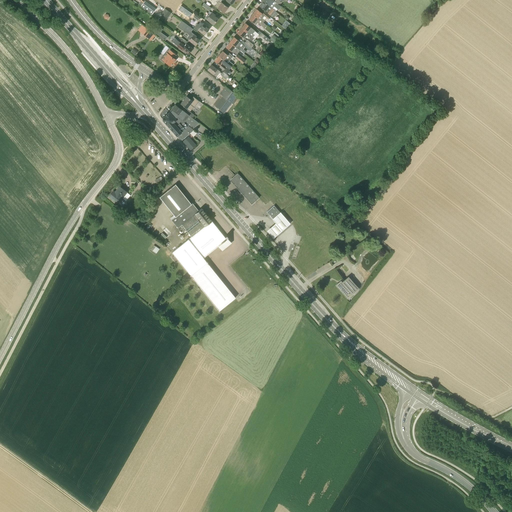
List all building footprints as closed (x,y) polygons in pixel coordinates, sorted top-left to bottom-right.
[(221,3),(220,3),(221,0),(216,0),(218,1),(215,6),(217,8),(217,9),(224,13),(228,8),(221,3)] [(281,6),(279,5),(274,1),(272,0),(264,0),(263,2),(272,9),(274,7),(278,10),(281,6)] [(159,18),(153,13),(156,9),(145,1),(140,8),(158,20),(159,18)] [(315,14),(319,9),(318,8),(319,5),(314,1),(309,6),(313,9),(311,11),(315,14)] [(277,13),(272,9),(263,2),(259,6),(266,11),(268,12),(267,13),(273,18),(274,16),(275,16),(277,13)] [(167,18),(171,13),(165,8),(160,14),(167,18)] [(260,20),(263,23),(263,22),(265,20),(262,18),(264,16),(268,20),(270,17),(264,12),(262,14),(261,14),(262,13),(257,9),(252,14),(260,20)] [(214,16),(215,15),(212,13),(209,15),(207,14),(205,17),(213,24),(218,19),(214,16)] [(266,26),(263,23),(260,20),(252,14),(248,19),(253,23),(254,23),(256,25),(258,23),(261,25),(264,28),(266,26)] [(195,45),(199,40),(196,37),(197,36),(191,32),(193,29),(182,21),(178,26),(186,33),(189,35),(187,38),(195,45)] [(205,35),(209,29),(205,27),(206,26),(201,22),(199,25),(201,26),(198,29),(205,35)] [(251,36),(252,38),(253,37),(254,35),(253,34),(255,31),(252,28),(245,23),(241,29),(248,34),(251,36)] [(165,41),(167,37),(156,29),(153,32),(165,41)] [(251,36),(248,34),(241,29),(237,33),(242,37),(244,39),(247,36),(249,38),(252,41),(254,39),(252,38),(251,36)] [(154,34),(148,30),(144,35),(149,40),(154,34)] [(269,39),(265,36),(259,31),(257,34),(263,38),(267,42),(269,39)] [(273,35),(270,39),(274,43),(278,39),(273,35)] [(235,47),(240,51),(244,54),(246,51),(239,46),(241,43),(239,41),(234,37),(230,42),(235,46),(235,47)] [(184,46),(178,41),(175,39),(172,42),(183,51),(184,50),(188,54),(192,49),(186,44),(184,46)] [(238,53),(240,51),(235,47),(235,46),(230,42),(226,47),(231,51),(233,53),(236,51),(238,53)] [(171,66),(176,60),(172,57),(174,54),(169,50),(170,49),(169,48),(159,60),(164,63),(165,62),(171,66)] [(228,55),(223,51),(219,56),(223,60),(223,61),(231,67),(233,64),(229,61),(233,56),(229,53),(228,55)] [(242,64),(245,61),(237,54),(234,58),(242,64)] [(227,67),(226,68),(228,70),(231,67),(223,61),(223,60),(219,56),(214,61),(219,65),(221,63),(225,65),(225,66),(227,67)] [(216,77),(218,74),(220,72),(211,65),(207,70),(213,75),(216,77)] [(224,113),(238,95),(226,86),(220,94),(223,96),(215,107),(224,113)] [(191,99),(187,96),(180,104),(187,109),(190,104),(194,108),(199,101),(193,96),(191,99)] [(179,116),(182,120),(187,114),(187,113),(186,112),(175,104),(174,106),(173,106),(172,107),(172,108),(169,112),(175,119),(179,113),(181,114),(179,116)] [(182,120),(179,116),(181,114),(179,113),(175,119),(169,112),(163,118),(162,120),(177,136),(178,135),(182,140),(193,130),(193,129),(198,122),(191,117),(189,115),(187,114),(182,120)] [(196,146),(188,137),(183,142),(191,151),(196,146)] [(259,197),(238,174),(231,179),(252,203),(259,197)] [(182,225),(191,237),(172,252),(219,311),(235,298),(203,258),(226,240),(211,221),(202,209),(199,211),(192,203),(191,204),(175,184),(160,197),(175,217),(171,220),(178,228),(182,225)] [(127,193),(120,187),(115,193),(113,191),(109,197),(119,205),(123,199),(123,198),(127,193)] [(273,219),(280,213),(274,206),(267,212),(273,219)] [(276,223),(267,231),(274,238),(291,223),(281,212),(272,219),(276,223)] [(358,288),(348,277),(342,283),(341,281),(336,285),(346,296),(348,298),(358,288)]
